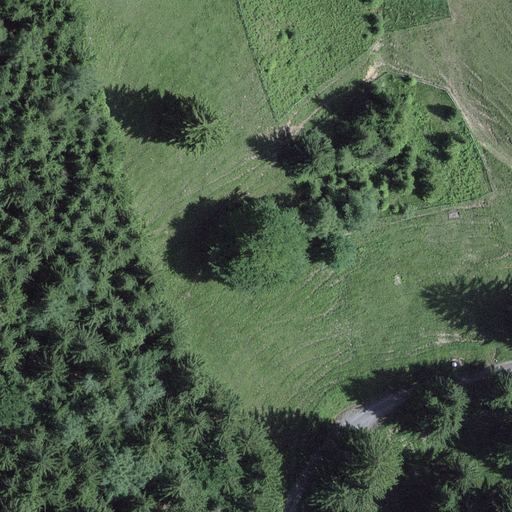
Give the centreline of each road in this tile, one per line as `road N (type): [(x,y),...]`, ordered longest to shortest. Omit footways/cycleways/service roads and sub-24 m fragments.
road 1 (track): [(359,415),(511,368)]
road 2 (track): [(359,415),(329,445),(287,511)]
